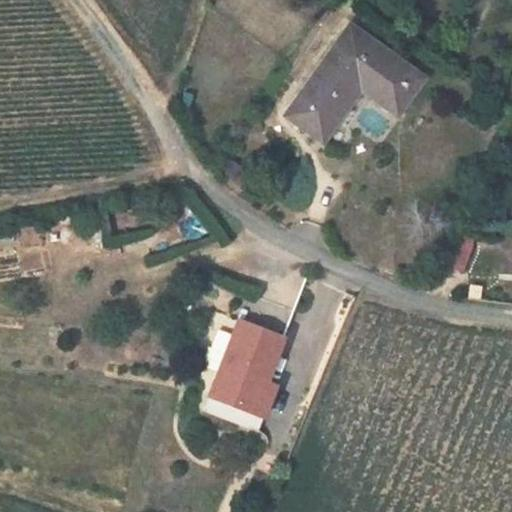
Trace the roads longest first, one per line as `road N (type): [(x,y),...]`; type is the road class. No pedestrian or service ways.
road 1 (residential): [(181,163),(247,220),(344,271),(439,306),(511,316)]
road 2 (track): [(73,0),(127,66),(181,163)]
